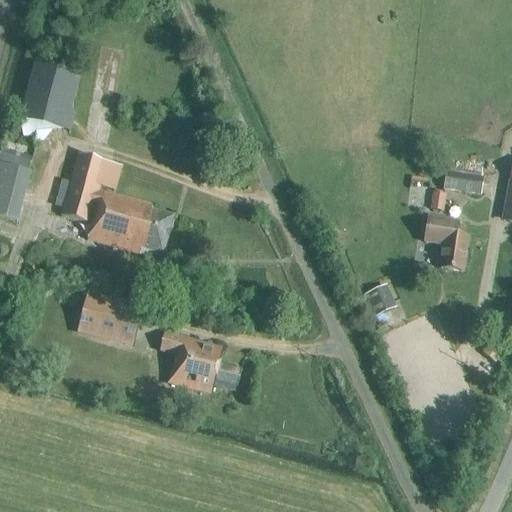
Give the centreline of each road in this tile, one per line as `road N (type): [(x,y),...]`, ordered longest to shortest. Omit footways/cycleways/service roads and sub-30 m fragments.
road 1 (track): [(415,511),(173,0)]
road 2 (track): [(270,206),(78,146),(61,151),(48,187)]
road 3 (track): [(337,348),(253,345),(172,328)]
